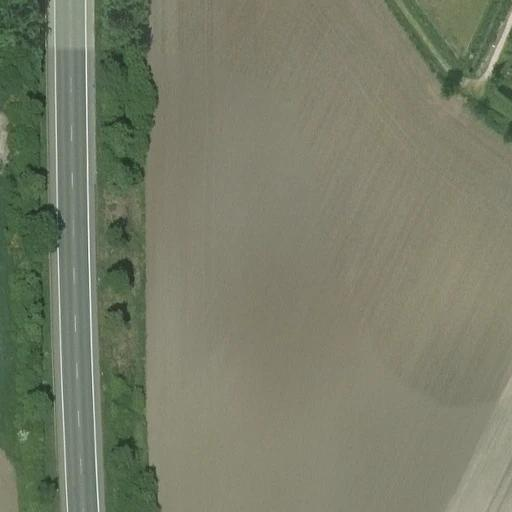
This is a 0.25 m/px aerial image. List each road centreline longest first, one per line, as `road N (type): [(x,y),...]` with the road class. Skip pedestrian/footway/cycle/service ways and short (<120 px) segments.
road 1 (secondary): [(70,0),(83,511)]
road 2 (track): [(393,0),(470,99)]
